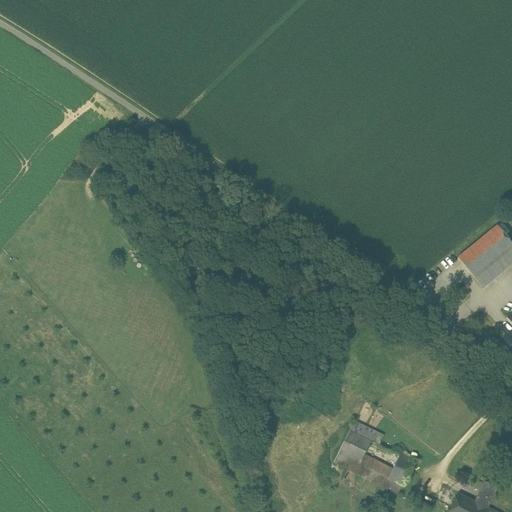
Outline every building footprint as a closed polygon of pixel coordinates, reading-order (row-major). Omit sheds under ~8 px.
[(511,245),(497,226),(458,258),(475,279),(511,248),(511,245)] [(511,248),(475,279),(483,289),(511,264),(511,248)] [(393,469),(388,478),(353,461),(358,451),(364,439),(378,446),(383,436),(354,422),(349,431),(338,453),(401,485),(403,486),(416,460),(406,455),(406,453),(395,448),(393,454),(399,457),(393,469)] [(393,469),(358,451),(353,461),(388,478),(393,469)] [(385,477),(338,453),(333,462),(381,486),(385,477)] [(385,477),(381,486),(387,489),(392,481),(385,477)] [(401,485),(392,481),(387,489),(395,494),(397,490),(398,491),(401,485)] [(485,482),(475,502),(487,508),(497,488),(485,482)] [(475,502),(459,494),(449,511),(484,511),(487,508),(475,502)]
